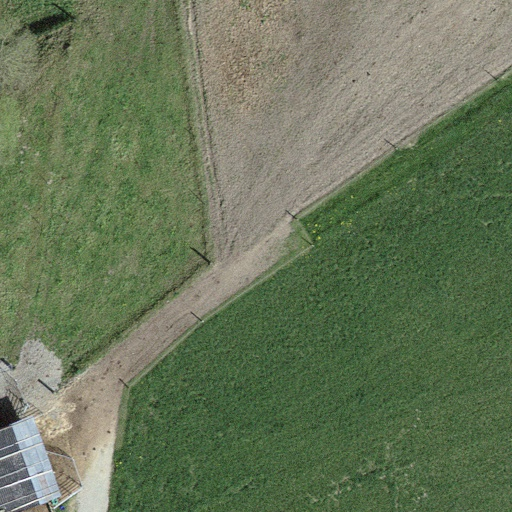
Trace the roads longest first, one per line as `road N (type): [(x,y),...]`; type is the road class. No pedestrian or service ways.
road 1 (track): [(75,511),(88,395),(105,360),(334,204)]
road 2 (track): [(511,85),(334,204)]
